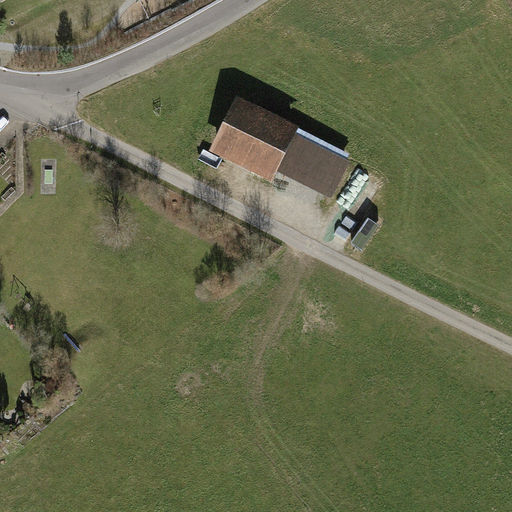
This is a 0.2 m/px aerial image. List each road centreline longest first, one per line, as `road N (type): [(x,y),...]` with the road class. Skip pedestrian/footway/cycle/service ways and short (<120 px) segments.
road 1 (track): [(0,87),(511,346)]
road 2 (unclassified): [(0,86),(27,91),(89,80),(245,0)]
